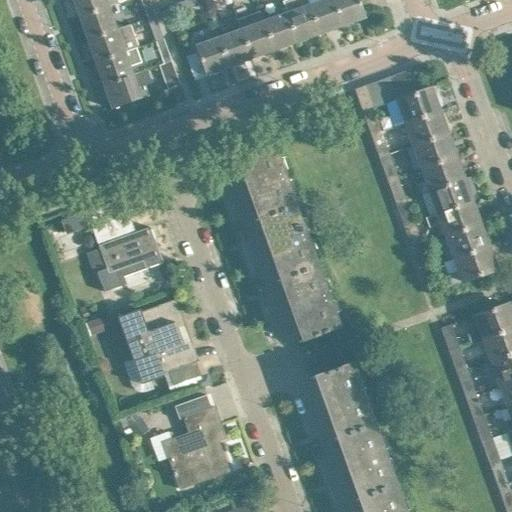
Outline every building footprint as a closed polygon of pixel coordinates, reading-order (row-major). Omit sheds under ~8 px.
[(116,0),(72,0),(79,18),(108,7),(118,4),(116,0)] [(154,17),(148,0),(139,0),(147,20),(154,17)] [(190,9),(187,0),(168,7),(171,15),(190,9)] [(320,35),(310,6),(307,0),(290,0),(284,2),(288,14),(298,43),(320,35)] [(342,26),(333,0),(307,0),(310,6),(320,35),(342,26)] [(365,18),(364,14),(360,2),(358,0),(333,0),(342,26),(365,18)] [(364,14),(382,8),(387,6),(384,0),(365,0),(360,2),(364,14)] [(116,30),(111,16),(108,7),(79,18),(87,41),(116,30)] [(275,51),(265,22),(261,12),(239,20),(243,30),(253,59),(275,51)] [(298,43),(288,14),(265,22),(275,51),(298,43)] [(162,39),(154,17),(147,20),(154,42),(162,39)] [(130,25),(116,30),(87,41),(95,63),(135,49),(138,48),(130,25)] [(253,59),(243,30),(218,38),(229,67),(253,59)] [(229,67),(218,38),(216,33),(215,33),(216,35),(195,42),(196,46),(195,47),(197,54),(186,58),(194,79),(205,75),(205,76),(229,67)] [(170,62),(162,39),(154,42),(163,65),(170,62)] [(140,63),(135,49),(95,63),(103,86),(133,75),(130,67),(140,63)] [(179,85),(170,62),(163,65),(159,67),(168,89),(179,85)] [(420,92),(411,70),(400,74),(408,97),(420,92)] [(408,97),(400,74),(389,78),(397,101),(408,97)] [(138,89),(133,75),(103,86),(111,110),(149,96),(145,86),(138,89)] [(397,101),(389,78),(377,82),(385,105),(397,101)] [(385,105),(377,82),(366,86),(374,109),(385,105)] [(374,109),(366,86),(355,90),(363,113),(373,109),(374,109)] [(435,103),(441,101),(436,86),(420,92),(408,97),(397,101),(405,124),(438,112),(435,103)] [(381,132),(373,109),(363,113),(371,136),(381,132)] [(447,134),(438,112),(405,124),(413,146),(447,134)] [(389,155),(381,132),(371,136),(379,158),(389,155)] [(455,157),(447,134),(413,146),(421,169),(455,157)] [(232,160),(232,161),(237,159),(258,219),(254,221),(294,207),(285,182),(289,181),(288,179),(285,181),(282,172),(285,171),(285,170),(281,171),(273,149),(274,149),(272,145),(232,160)] [(397,177),(389,155),(379,158),(387,181),(397,177)] [(463,179),(455,157),(421,169),(426,181),(418,184),(421,194),(430,191),(463,179)] [(406,200),(397,177),(387,181),(395,204),(406,200)] [(471,202),(463,179),(430,191),(438,214),(471,202)] [(111,203),(86,212),(91,226),(107,270),(99,273),(105,292),(111,290),(126,285),(123,277),(162,264),(149,229),(133,234),(126,214),(142,208),(141,207),(125,213),(121,200),(111,203)] [(414,222),(406,200),(395,204),(404,226),(414,222)] [(471,202),(438,214),(425,218),(429,229),(441,224),(446,236),(479,224),(471,202)] [(303,232),(294,207),(254,221),(254,222),(259,220),(280,280),(276,281),(276,282),(316,267),(307,242),(310,241),(310,240),(307,241),(303,233),(307,231),(306,230),(303,232)] [(422,245),(414,222),(404,226),(412,249),(422,245)] [(487,247),(479,225),(479,224),(446,236),(454,259),(487,247)] [(430,268),(422,245),(412,249),(420,271),(430,268)] [(496,271),(487,247),(454,259),(460,275),(448,279),(451,286),(462,282),(463,283),(496,271)] [(325,292),(316,267),(276,282),(280,281),(302,340),(297,342),(298,343),(338,329),(337,325),(329,303),(332,302),(332,301),(328,302),(325,293),(329,292),(328,291),(325,292)] [(438,291),(430,268),(420,271),(428,295),(438,291)] [(197,363),(196,360),(175,300),(120,320),(119,320),(121,325),(141,383),(197,363)] [(511,328),(511,316),(508,304),(474,316),(479,329),(467,334),(470,344),(483,339),(511,328)] [(118,313),(86,325),(90,336),(121,325),(119,320),(120,320),(118,313)] [(460,348),(451,325),(440,329),(449,351),(460,348)] [(511,354),(511,328),(483,339),(491,362),(511,354)] [(468,370),(460,348),(449,351),(457,374),(468,370)] [(511,379),(511,354),(491,362),(483,365),(491,387),(499,384),(511,379)] [(363,399),(361,393),(360,391),(364,389),(363,388),(360,389),(352,368),(351,364),(311,378),(311,380),(315,378),(337,438),(332,439),(333,440),(373,425),(364,400),(367,399),(367,398),(363,399)] [(476,393),(468,370),(457,374),(465,397),(476,393)] [(199,381),(193,383),(197,392),(212,387),(209,381),(206,378),(199,381)] [(511,405),(511,379),(499,384),(507,407),(511,405)] [(484,415),(476,393),(465,397),(473,419),(484,415)] [(182,419),(209,409),(204,396),(172,408),(177,421),(182,419)] [(224,439),(218,421),(213,407),(209,409),(182,419),(187,434),(162,443),(179,491),(228,473),(217,442),(224,439)] [(492,438),(484,415),(473,419),(481,442),(492,438)] [(382,450),(373,425),(333,440),(337,439),(359,498),(354,500),(395,486),(386,461),(389,460),(389,459),(385,460),(382,451),(386,450),(385,449),(382,450)] [(500,460),(492,438),(481,442),(490,464),(500,460)] [(509,483),(500,460),(490,464),(498,487),(509,483)] [(511,507),(511,492),(509,483),(498,487),(506,510),(511,507)] [(404,511),(395,486),(354,500),(355,501),(359,499),(363,511),(404,511),(407,511),(407,510),(404,511)]
